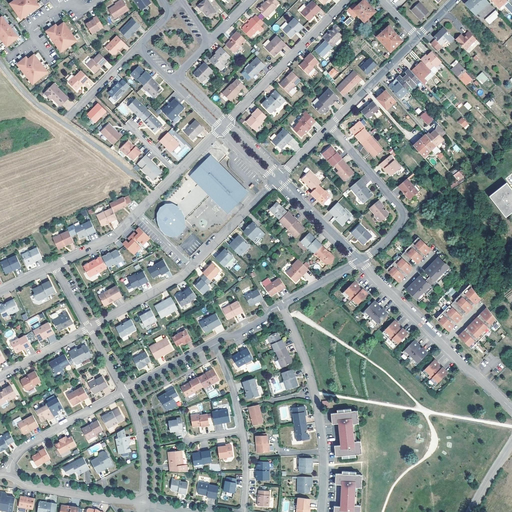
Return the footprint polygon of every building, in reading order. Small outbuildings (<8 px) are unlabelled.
[(14,0),(11,3),(22,18),(41,5),(37,0),(14,0)] [(110,8),(116,18),(129,9),(123,0),(120,0),(120,1),(120,2),(117,4),(110,8)] [(135,0),(142,9),(152,3),(149,0),(135,0)] [(203,8),(204,10),(208,15),(211,15),(217,11),(208,0),(205,0),(198,5),(201,9),(203,8)] [(280,2),(278,0),(267,0),(264,4),(263,4),(259,8),(267,16),(277,6),(276,5),(280,2)] [(310,19),(313,17),(313,15),(315,12),(316,13),(322,8),(313,0),(302,11),(310,19)] [(376,11),(365,0),(363,0),(353,9),(365,22),(376,11)] [(476,15),(490,3),(487,0),(469,0),(465,4),(476,15)] [(511,5),(507,0),(492,0),(500,9),(504,5),(511,13),(511,5)] [(429,11),(420,2),(412,10),(421,19),(429,11)] [(0,35),(8,46),(16,39),(21,45),(27,40),(22,34),(20,36),(13,28),(15,26),(13,22),(11,24),(4,16),(6,14),(2,9),(0,10),(0,35)] [(500,15),(496,10),(485,19),(490,24),(500,15)] [(98,17),(94,19),(95,20),(90,23),(87,25),(92,34),(104,27),(98,17)] [(246,25),(246,24),(243,27),(243,29),(251,36),(258,29),(260,31),(263,28),(253,17),(250,20),(251,21),(248,24),(246,25)] [(291,36),(296,32),(295,31),(297,29),(298,30),(299,31),(304,25),(295,17),(284,29),(291,36)] [(140,26),(134,19),(129,24),(127,24),(126,25),(126,27),(124,29),(123,28),(120,31),(128,38),(132,35),(134,32),(140,26)] [(63,51),(79,40),(65,22),(59,26),(60,27),(57,29),(54,26),(48,30),(63,51)] [(343,36),(337,30),(340,27),(336,23),(333,26),(334,27),(330,30),(326,34),(325,34),(322,36),(325,39),(333,47),(336,44),(335,43),(343,36)] [(438,33),(434,37),(436,39),(442,45),(445,47),(455,37),(444,27),(441,30),(442,31),(439,34),(438,33)] [(391,32),(387,28),(377,36),(390,51),(402,40),(393,30),(391,32)] [(233,37),(232,39),(227,44),(235,52),(241,45),(240,44),(246,38),(238,31),(232,36),(233,37)] [(469,31),(464,36),(463,38),(462,37),(458,40),(466,49),(477,39),(469,31)] [(126,43),(118,35),(106,47),(114,54),(116,54),(118,52),(118,50),(120,48),(121,49),(126,43)] [(275,55),(279,51),(278,50),(280,48),(281,49),(287,43),(278,35),(266,47),(275,55)] [(323,57),(333,47),(325,39),(315,50),(323,57)] [(436,39),(432,43),(438,50),(442,45),(436,39)] [(215,56),(215,55),(211,59),(219,67),(223,63),(224,64),(227,60),(226,59),(230,55),(221,46),(216,52),(217,53),(218,54),(215,56)] [(421,59),(430,68),(434,64),(437,66),(442,61),(440,58),(433,51),(428,55),(427,54),(421,59)] [(87,64),(95,72),(101,65),(102,66),(108,60),(101,53),(95,59),(93,58),(87,64)] [(320,62),(311,53),(305,59),(306,61),(304,62),(300,66),(308,74),(320,62)] [(34,84),(49,72),(35,54),(29,59),(30,60),(27,63),(24,59),(18,64),(34,84)] [(259,71),(266,64),(257,56),(245,69),(253,76),(254,76),(257,74),(256,71),(258,70),(259,71)] [(377,64),(370,57),(361,67),(367,74),(377,64)] [(421,80),(424,84),(427,81),(425,78),(431,72),(421,61),(417,65),(415,66),(411,70),(421,80)] [(202,81),(214,70),(206,62),(200,68),(201,69),(199,70),(197,70),(195,73),(195,75),(202,81)] [(452,69),(455,73),(462,66),(459,63),(455,67),(452,69)] [(138,79),(144,85),(151,78),(152,77),(146,71),(145,72),(138,66),(131,74),(136,79),(138,79)] [(465,72),(467,70),(462,66),(455,73),(467,85),(472,79),(465,72)] [(334,68),(329,73),(333,77),(338,72),(334,68)] [(399,82),(406,89),(410,86),(412,88),(421,80),(411,70),(409,68),(405,72),(407,74),(403,78),(400,75),(396,78),(399,82)] [(77,90),(82,85),(81,84),(82,83),(84,84),(90,78),(82,70),(76,76),(75,75),(68,81),(77,90)] [(301,79),(292,71),(287,77),(288,78),(285,80),(283,80),(279,84),(287,92),(301,79)] [(344,96),(357,82),(358,81),(359,82),(362,79),(354,71),(337,88),(344,96)] [(476,78),(482,84),(488,78),(482,72),(476,78)] [(156,85),(157,84),(151,78),(144,85),(142,87),(145,90),(146,89),(154,97),(162,90),(158,87),(156,85)] [(240,90),(245,85),(238,78),(233,83),(233,84),(224,93),(231,100),(241,90),(240,90)] [(116,100),(130,86),(123,79),(120,83),(119,82),(108,93),(116,100)] [(406,89),(399,82),(395,86),(392,82),(389,85),(390,86),(394,91),(401,98),(408,91),(406,89)] [(51,94),(53,97),(61,104),(69,97),(58,86),(57,88),(53,84),(45,92),(49,96),(51,94)] [(338,97),(329,88),(319,98),(320,99),(315,104),(315,107),(321,112),(323,112),(325,110),(326,111),(329,108),(329,107),(327,106),(326,104),(329,102),(330,103),(332,103),(338,97)] [(376,97),(378,99),(387,91),(386,89),(376,97)] [(276,90),(271,95),(271,96),(264,103),(264,105),(269,110),(272,110),(277,105),(280,104),(285,99),(276,90)] [(387,91),(378,99),(387,109),(396,101),(387,91)] [(141,117),(147,110),(135,98),(128,105),(140,118),(141,117)] [(489,107),(494,102),(491,98),(486,104),(489,107)] [(175,99),(163,111),(172,120),(178,114),(184,108),(175,99)] [(361,111),(367,118),(380,108),(374,101),(361,111)] [(125,116),(131,109),(122,102),(116,109),(125,116)] [(468,110),(472,107),(467,102),(463,105),(468,110)] [(98,103),(93,108),(95,109),(88,115),(95,122),(107,111),(98,103)] [(267,116),(258,107),(251,114),(252,115),(246,121),(255,130),(261,124),(260,122),(267,116)] [(147,110),(141,117),(145,121),(145,122),(155,133),(162,125),(147,110)] [(304,114),(299,120),(300,121),(297,124),(297,125),(295,127),(295,130),(301,136),(305,132),(305,131),(308,128),(309,130),(311,127),(310,126),(316,120),(306,111),(303,113),(304,114)] [(434,119),(427,111),(421,116),(429,124),(434,119)] [(462,117),(458,121),(465,129),(469,125),(462,117)] [(198,132),(199,134),(204,128),(196,120),(184,131),(193,140),(197,136),(196,134),(198,132)] [(355,135),(361,142),(370,135),(364,128),(365,127),(359,121),(351,128),(356,134),(355,135)] [(427,134),(436,145),(437,146),(444,139),(442,136),(446,132),(438,123),(436,125),(435,129),(432,132),(430,133),(429,131),(426,134),(427,134)] [(113,145),(122,136),(118,133),(117,133),(108,124),(100,132),(113,145)] [(293,136),(285,128),(272,141),(277,146),(278,145),(281,148),(287,142),(293,136)] [(179,144),(168,132),(160,140),(165,146),(166,145),(168,147),(168,148),(171,152),(179,144)] [(416,142),(417,143),(427,134),(426,134),(426,133),(416,142)] [(427,154),(436,145),(427,134),(417,143),(427,154)] [(370,135),(361,142),(370,152),(370,151),(375,156),(383,150),(370,135)] [(135,147),(133,145),(129,140),(121,148),(128,155),(128,154),(134,159),(142,151),(136,146),(135,147)] [(457,153),(460,149),(456,144),(452,147),(457,153)] [(334,165),(342,158),(337,152),(336,153),(334,151),(334,149),(331,146),(322,154),(333,166),(334,165)] [(162,171),(158,167),(157,168),(156,166),(157,165),(151,160),(152,159),(147,154),(138,162),(144,167),(143,168),(154,179),(162,171)] [(390,154),(380,163),(386,170),(388,169),(389,171),(392,174),(401,167),(390,154)] [(211,156),(208,159),(212,162),(211,163),(214,165),(217,162),(211,156)] [(342,158),(334,165),(337,169),(335,170),(344,181),(354,172),(349,167),(349,166),(342,158)] [(241,186),(240,187),(226,174),(221,179),(219,177),(221,175),(218,172),(217,174),(213,170),(219,164),(217,162),(214,165),(211,163),(212,162),(208,159),(207,160),(194,173),(197,177),(200,175),(202,178),(199,180),(201,182),(172,210),(168,206),(155,219),(165,230),(170,225),(175,231),(177,232),(186,224),(184,222),(178,216),(181,214),(184,217),(214,187),(216,189),(212,193),(216,197),(215,199),(226,210),(228,209),(230,211),(236,205),(233,203),(235,201),(233,198),(235,196),(240,201),(248,193),(241,186)] [(240,187),(241,186),(219,164),(213,170),(217,174),(218,172),(221,175),(219,177),(221,179),(226,174),(240,187)] [(320,184),(322,181),(311,170),(304,177),(309,182),(308,184),(314,189),(320,184)] [(457,181),(450,186),(452,189),(465,178),(458,171),(453,175),(457,181)] [(419,190),(408,177),(398,186),(403,192),(404,191),(406,193),(407,196),(409,198),(419,190)] [(364,202),(373,194),(367,187),(366,188),(364,186),(365,185),(366,184),(361,178),(351,186),(364,202)] [(511,211),(511,188),(507,182),(490,196),(506,216),(511,211)] [(326,190),(320,184),(314,189),(312,192),(318,199),(319,198),(324,203),(325,202),(329,198),(331,196),(331,194),(326,189),(326,190)] [(210,195),(215,199),(216,197),(212,193),(216,189),(214,187),(184,217),(181,214),(178,216),(184,222),(210,195)] [(110,210),(112,214),(116,213),(116,212),(126,207),(125,206),(130,204),(127,198),(122,200),(122,199),(108,205),(110,210)] [(379,199),(371,207),(376,213),(375,215),(379,219),(382,219),(389,214),(389,212),(386,208),(384,209),(382,207),(384,206),(384,204),(379,199)] [(276,216),(280,220),(288,212),(278,202),(270,209),(271,210),(276,216)] [(338,202),(330,210),(336,216),(337,215),(340,218),(339,220),(343,223),(352,215),(338,202)] [(108,223),(115,220),(110,210),(96,216),(100,226),(101,226),(105,225),(104,224),(108,222),(108,223)] [(296,237),(306,228),(303,225),(301,225),(299,223),(300,222),(297,220),(298,219),(295,216),(294,217),(288,211),(288,212),(280,220),(288,229),(288,230),(296,237)] [(87,235),(94,232),(89,221),(73,229),(78,238),(80,239),(84,237),(83,236),(86,234),(87,235)] [(245,231),(253,240),(263,229),(255,221),(251,225),(250,224),(248,227),(248,228),(245,231)] [(360,241),(363,244),(365,244),(373,236),(361,224),(352,232),(358,238),(359,237),(361,239),(360,241)] [(170,225),(165,230),(171,235),(175,231),(170,225)] [(133,233),(130,236),(136,241),(137,240),(142,245),(149,238),(138,228),(135,231),(137,234),(138,234),(136,236),(136,235),(133,233)] [(64,246),(72,242),(67,231),(51,238),(56,248),(57,249),(61,247),(61,246),(64,245),(64,246)] [(308,246),(315,252),(323,245),(317,239),(316,240),(313,237),(313,235),(311,233),(308,233),(302,239),(302,242),(307,247),(308,246)] [(237,240),(232,245),(241,254),(244,251),(243,250),(249,244),(246,241),(240,235),(236,239),(237,240)] [(125,241),(121,244),(132,255),(140,248),(135,242),(136,241),(130,236),(126,239),(129,242),(130,243),(128,244),(127,244),(125,241)] [(416,250),(419,247),(426,254),(431,249),(419,237),(405,250),(406,250),(401,256),(400,255),(387,268),(399,281),(404,275),(397,268),(400,266),(407,273),(412,267),(407,262),(413,257),(418,262),(423,257),(416,250)] [(328,249),(323,245),(315,252),(327,264),(333,262),(335,256),(330,251),(329,252),(327,250),(328,249)] [(33,262),(42,258),(37,247),(20,255),(24,264),(32,261),(33,262)] [(426,254),(419,247),(416,250),(423,257),(423,258),(425,256),(426,255),(426,254)] [(226,248),(217,258),(225,266),(234,256),(226,248)] [(101,258),(106,268),(114,264),(115,265),(122,261),(117,252),(116,251),(111,253),(111,254),(110,255),(109,255),(109,254),(101,258)] [(11,269),(12,270),(20,266),(14,255),(0,262),(0,265),(4,274),(8,272),(9,270),(11,269)] [(294,282),(309,268),(307,266),(304,263),(298,257),(291,265),(292,266),(285,273),(294,282)] [(427,293),(443,277),(446,274),(445,274),(451,269),(439,257),(434,262),(441,269),(438,272),(431,265),(426,270),(431,275),(425,281),(420,275),(415,281),(422,288),(419,291),(412,283),(407,289),(419,301),(424,295),(424,296),(427,293)] [(99,258),(82,267),(88,278),(105,269),(99,258)] [(162,261),(146,270),(152,279),(159,275),(160,276),(168,271),(162,261)] [(206,268),(203,271),(206,274),(211,279),(221,269),(214,262),(210,266),(207,269),(206,268)] [(434,262),(433,262),(432,263),(430,264),(431,265),(438,272),(441,269),(434,262)] [(404,275),(405,276),(406,275),(408,273),(407,273),(400,266),(397,268),(404,275)] [(147,282),(142,272),(135,276),(134,274),(126,278),(129,283),(126,284),(125,286),(126,288),(128,289),(131,287),(131,288),(135,286),(139,284),(140,285),(147,282)] [(212,280),(206,274),(202,278),(202,279),(200,281),(196,285),(204,293),(211,286),(209,284),(212,280)] [(284,287),(277,278),(271,282),(270,282),(263,287),(268,296),(277,291),(277,292),(284,287)] [(342,293),(348,298),(350,300),(356,306),(368,294),(362,288),(361,289),(360,288),(359,287),(360,286),(355,280),(342,293)] [(415,281),(415,280),(413,282),(412,283),(419,291),(422,288),(415,281)] [(33,294),(33,296),(35,300),(37,301),(46,296),(53,292),(48,281),(41,285),(41,286),(38,287),(39,288),(37,289),(36,288),(32,290),(33,294)] [(101,306),(119,297),(121,295),(115,285),(109,288),(96,295),(101,306)] [(197,296),(190,286),(185,290),(185,291),(182,292),(182,291),(177,293),(176,295),(181,305),(189,301),(197,296)] [(461,295),(445,311),(445,310),(442,313),(442,314),(437,319),(449,331),(454,326),(447,318),(450,316),(457,323),(462,318),(462,317),(467,312),(473,307),(466,300),(469,297),(476,304),(481,299),(471,286),(464,292),(463,292),(460,295),(461,295)] [(257,302),(262,299),(256,289),(243,296),(248,305),(250,306),(253,304),(254,302),(256,301),(257,302)] [(473,307),(475,306),(476,305),(476,304),(469,297),(466,300),(473,307)] [(161,319),(177,310),(170,298),(166,300),(167,301),(159,306),(158,304),(154,307),(161,319)] [(0,315),(1,317),(9,313),(17,310),(12,299),(5,303),(5,304),(2,305),(1,304),(0,303),(0,315)] [(362,312),(368,318),(370,320),(376,326),(388,313),(382,308),(381,309),(380,308),(379,307),(380,306),(375,300),(362,312)] [(221,309),(226,318),(233,315),(234,316),(242,312),(236,301),(221,309)] [(144,327),(152,323),(156,321),(149,308),(144,311),(145,312),(146,314),(143,315),(139,318),(144,327)] [(478,318),(473,323),(468,328),(475,335),(472,338),(465,331),(459,336),(471,348),(477,343),(480,340),(479,340),(490,329),(490,330),(493,327),(492,327),(498,321),(491,312),(490,311),(488,308),(481,315),(488,322),(485,325),(478,318)] [(72,323),(67,313),(52,321),(57,331),(72,323)] [(220,324),(214,313),(198,322),(204,333),(220,324)] [(488,322),(481,315),(481,314),(479,316),(478,317),(478,318),(485,325),(488,322)] [(454,326),(455,326),(456,325),(457,323),(450,316),(447,318),(454,326)] [(120,337),(127,334),(135,329),(130,319),(122,323),(123,325),(121,326),(119,325),(115,328),(120,337)] [(382,332),(388,338),(388,337),(390,339),(390,340),(395,345),(408,333),(402,328),(401,329),(400,328),(399,326),(400,325),(394,320),(382,332)] [(52,334),(46,323),(31,331),(37,342),(52,334)] [(187,328),(174,336),(179,344),(186,340),(187,339),(188,341),(193,338),(187,328)] [(464,330),(465,331),(472,338),(475,335),(468,328),(467,328),(466,329),(464,330)] [(270,345),(274,352),(284,347),(280,340),(280,341),(278,341),(277,339),(279,338),(277,334),(275,333),(267,337),(266,339),(269,344),(270,345)] [(30,346),(24,336),(16,340),(16,339),(9,342),(15,353),(22,350),(30,346)] [(154,360),(159,357),(159,356),(166,351),(167,353),(174,349),(168,338),(148,348),(154,360)] [(402,352),(408,357),(410,359),(410,360),(415,365),(428,353),(422,347),(421,348),(420,347),(419,346),(420,345),(414,340),(402,352)] [(75,349),(74,348),(67,352),(74,364),(76,364),(79,362),(80,361),(84,359),(85,359),(89,357),(89,355),(83,346),(82,345),(79,347),(79,348),(75,350),(75,349)] [(287,355),(284,347),(274,352),(277,359),(276,360),(280,368),(291,362),(289,358),(287,357),(286,358),(285,356),(287,355)] [(236,354),(232,357),(238,368),(253,359),(247,348),(240,353),(240,354),(238,355),(236,354)] [(150,361),(144,350),(132,358),(136,367),(137,366),(139,369),(143,367),(142,365),(146,363),(150,361)] [(60,369),(68,365),(63,355),(55,359),(55,361),(52,362),(51,361),(48,362),(48,365),(53,374),(61,370),(60,369)] [(422,372),(428,377),(430,379),(435,385),(448,373),(442,367),(441,368),(440,367),(439,366),(440,365),(434,359),(422,372)] [(247,366),(250,372),(261,367),(258,361),(247,366)] [(204,373),(195,378),(200,386),(201,388),(217,379),(211,368),(203,372),(204,373)] [(293,376),(290,369),(279,373),(285,389),(296,385),(294,378),(293,379),(292,377),(293,376)] [(38,383),(31,372),(25,375),(26,376),(18,381),(24,392),(33,387),(32,386),(38,383)] [(105,387),(99,377),(93,380),(86,383),(90,393),(98,389),(99,390),(105,387)] [(195,378),(195,377),(187,381),(187,383),(189,385),(185,386),(184,384),(180,386),(180,389),(183,397),(193,393),(192,391),(200,386),(195,378)] [(246,394),(245,395),(247,398),(248,399),(259,395),(256,386),(253,378),(242,382),(245,389),(246,389),(247,393),(246,394)] [(0,404),(13,398),(8,386),(0,390),(0,404)] [(86,397),(80,387),(64,395),(70,406),(86,397)] [(175,396),(172,389),(156,398),(158,403),(161,402),(162,405),(164,409),(168,408),(174,405),(172,402),(172,401),(171,401),(170,398),(175,396)] [(61,408),(55,398),(44,404),(45,405),(34,412),(38,422),(45,418),(46,420),(51,418),(51,417),(57,414),(56,411),(61,408)] [(262,422),(258,404),(246,406),(251,424),(262,422)] [(306,422),(307,422),(305,414),(305,411),(306,409),(305,406),(304,405),(292,407),(295,424),(306,422)] [(124,419),(119,409),(113,412),(112,412),(102,417),(108,429),(118,424),(117,422),(124,419)] [(212,424),(220,423),(220,422),(223,421),(224,422),(227,422),(228,420),(226,409),(211,412),(212,424)] [(357,410),(331,413),(332,424),(339,423),(340,423),(340,425),(340,432),(341,436),(342,443),(342,445),(341,445),(334,445),(335,456),(341,455),(355,454),(361,453),(360,441),(354,441),(352,424),(358,423),(357,410)] [(199,425),(199,426),(207,425),(206,414),(198,415),(198,413),(189,415),(191,426),(199,425)] [(36,426),(30,415),(14,424),(20,435),(36,426)] [(168,432),(177,430),(177,429),(180,428),(178,417),(174,418),(175,419),(166,421),(168,432)] [(103,431),(98,422),(82,430),(88,440),(95,437),(95,435),(103,431)] [(306,422),(295,424),(298,440),(309,438),(310,437),(310,434),(308,432),(307,433),(306,429),(308,429),(306,422)] [(120,455),(132,452),(131,446),(130,446),(129,443),(130,443),(131,442),(130,437),(126,437),(124,429),(118,433),(119,439),(116,440),(120,455)] [(12,442),(7,433),(0,436),(0,437),(1,439),(0,439),(0,451),(3,450),(2,449),(5,448),(4,446),(12,442)] [(265,435),(254,436),(254,444),(256,444),(256,452),(267,452),(267,443),(265,444),(265,435)] [(76,446),(71,437),(66,439),(65,437),(59,441),(60,443),(55,445),(60,455),(76,446)] [(216,447),(218,458),(231,456),(230,445),(228,444),(224,444),(224,446),(220,446),(216,447)] [(50,459),(44,448),(38,452),(39,453),(32,456),(37,467),(50,459)] [(199,453),(190,455),(192,465),(210,462),(208,450),(199,452),(199,453)] [(110,463),(111,462),(109,458),(106,458),(107,455),(106,453),(103,452),(99,454),(98,458),(91,462),(97,474),(105,469),(105,468),(107,467),(109,467),(112,465),(110,463)] [(169,471),(186,471),(186,466),(182,466),(183,452),(169,452),(169,457),(170,457),(170,466),(169,466),(169,471)] [(89,469),(83,457),(63,468),(66,473),(71,474),(75,471),(78,475),(89,469)] [(312,458),(298,457),(298,471),(310,471),(311,470),(311,467),(310,466),(310,462),(312,463),(312,458)] [(255,472),(255,481),(268,481),(268,463),(256,463),(255,464),(255,467),(257,469),(257,472),(255,472)] [(342,484),(342,486),(342,493),(342,497),(341,504),(341,506),(340,506),(333,506),(332,511),(359,511),(360,505),(355,505),(353,505),(354,487),(356,487),(361,487),(361,475),(335,473),(334,484),(341,484),(342,484)] [(311,476),(297,476),(296,492),(305,492),(305,491),(308,491),(309,490),(309,484),(311,484),(311,476)] [(232,482),(233,479),(225,477),(224,481),(222,491),(232,493),(233,487),(234,483),(232,482)] [(176,493),(184,494),(186,483),(179,482),(179,481),(171,479),(169,490),(170,491),(173,491),(174,491),(177,491),(177,492),(176,493)] [(208,484),(198,482),(196,493),(200,494),(202,493),(206,494),(205,495),(205,496),(215,498),(217,486),(208,485),(208,484)] [(268,491),(257,490),(255,506),(267,507),(268,491)] [(0,496),(0,510),(9,511),(11,511),(14,498),(7,497),(7,499),(5,498),(6,495),(0,494),(0,496)] [(32,510),(33,499),(19,497),(17,508),(32,510)] [(309,498),(297,497),(295,511),(308,511),(309,510),(308,508),(308,506),(309,498)] [(53,511),(55,504),(46,503),(46,504),(46,505),(43,505),(43,504),(42,503),(39,503),(38,503),(36,511),(53,511)]
